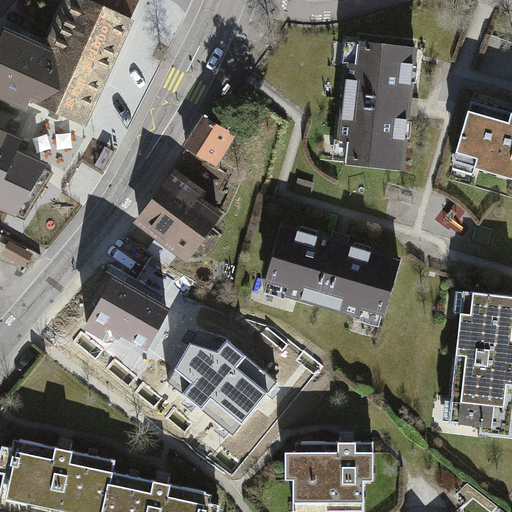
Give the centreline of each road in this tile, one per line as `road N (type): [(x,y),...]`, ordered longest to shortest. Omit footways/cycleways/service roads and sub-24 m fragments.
road 1 (tertiary): [(224,0),(184,88),(107,217),(0,346)]
road 2 (residential): [(369,0),(305,11),(233,0)]
